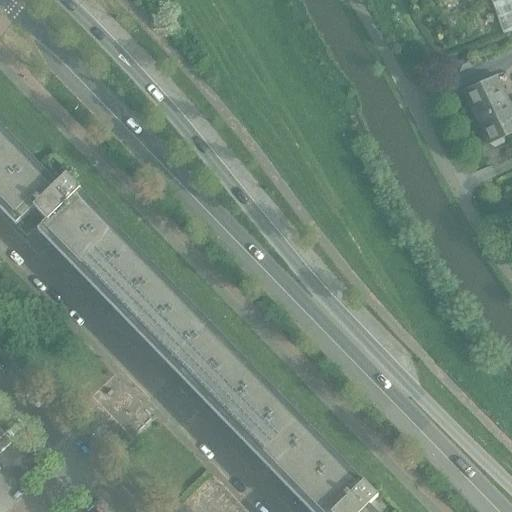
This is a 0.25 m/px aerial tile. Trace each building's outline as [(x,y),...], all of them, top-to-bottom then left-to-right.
[(507,99),(496,77),(480,84),(463,92),(475,119),(511,101),(511,98),(511,97),(507,99)] [(511,133),(511,109),(511,107),(511,106),(511,101),(475,119),(488,145),(511,133)] [(356,486),(75,197),(80,192),(65,176),(52,189),(0,136),(0,200),(23,224),(40,224),(257,449),(319,511),(364,511),(363,511),(377,498),(361,482),(356,486)] [(0,453),(11,443),(3,435),(0,438),(0,453)] [(0,466),(1,468),(18,451),(11,443),(0,453),(0,466)] [(9,476),(26,459),(18,451),(1,468),(9,476)] [(17,484),(34,467),(26,459),(9,476),(17,484)]
